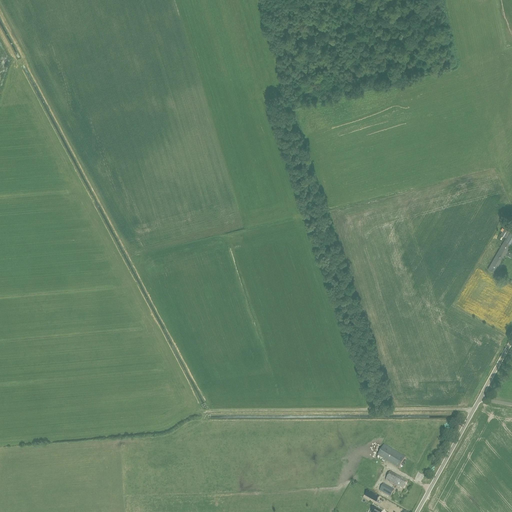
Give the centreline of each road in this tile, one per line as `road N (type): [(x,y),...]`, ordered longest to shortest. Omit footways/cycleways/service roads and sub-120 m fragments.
road 1 (track): [(474,409),(213,411)]
road 2 (unclassified): [(417,511),(511,340)]
